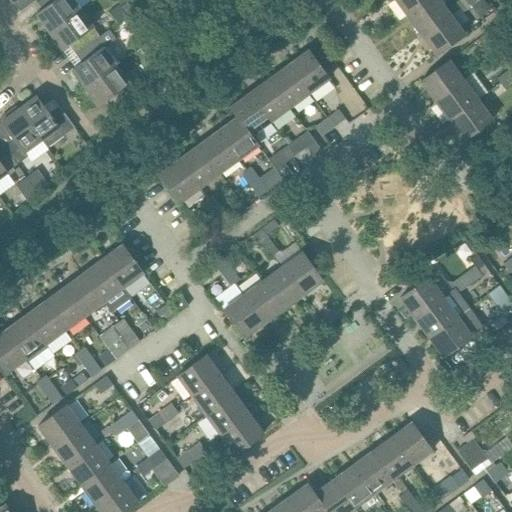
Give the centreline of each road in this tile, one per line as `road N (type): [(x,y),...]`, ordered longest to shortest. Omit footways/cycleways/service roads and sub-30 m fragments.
road 1 (residential): [(155,511),(202,499),(285,440),(335,438),(409,390),(450,395)]
road 2 (residential): [(450,395),(374,296),(367,257),(310,176)]
road 3 (residential): [(136,201),(181,268),(310,176)]
